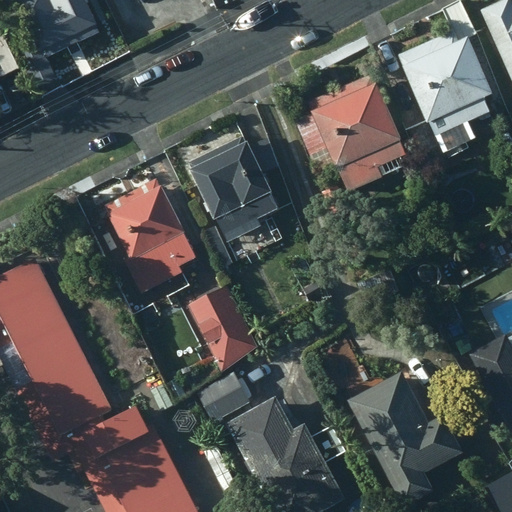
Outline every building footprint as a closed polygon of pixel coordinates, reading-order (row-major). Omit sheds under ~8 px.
[(102,31),(86,0),(18,0),(35,33),(12,44),(34,90),(59,78),(49,56),(102,31)] [(511,0),(503,0),(484,9),(511,70),(511,0)] [(0,24),(0,77),(20,68),(0,24)] [(454,30),(399,54),(445,153),(478,138),(470,120),(493,111),(487,98),(497,93),(471,35),(459,41),(454,30)] [(405,140),(376,73),(309,100),(316,116),(297,124),(318,171),(336,163),(339,168),(340,168),(350,191),(412,164),(402,141),(405,140)] [(282,208),(245,135),(189,163),(229,242),(264,225),(260,219),(282,208)] [(199,259),(158,177),(105,204),(112,217),(91,227),(134,313),(191,285),(182,267),(199,259)] [(347,209),(339,186),(324,192),(332,214),(347,209)] [(113,410),(38,260),(0,277),(0,356),(54,462),(77,450),(108,511),(200,511),(160,432),(154,435),(139,406),(107,422),(103,415),(113,410)] [(317,280),(303,288),(310,302),(324,294),(317,280)] [(259,347),(228,285),(189,305),(225,372),(259,347)] [(511,334),(469,353),(511,443),(511,334)] [(406,371),(350,400),(406,507),(437,491),(429,473),(467,453),(446,414),(432,422),(406,371)] [(199,392),(215,422),(253,402),(238,372),(199,392)] [(278,396),(228,424),(276,511),(320,511),(348,497),(328,462),(348,451),(334,426),(314,437),(307,424),(297,429),(278,396)] [(224,419),(211,426),(219,440),(231,433),(224,419)] [(511,511),(511,474),(488,486),(500,511),(511,511)]
